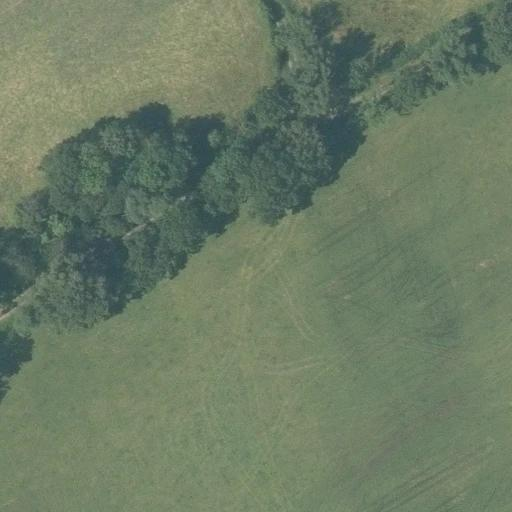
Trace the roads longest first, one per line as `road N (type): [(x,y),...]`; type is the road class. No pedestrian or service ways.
road 1 (track): [(511,14),(364,107),(209,178),(0,317)]
road 2 (track): [(268,0),(288,40),(283,138)]
